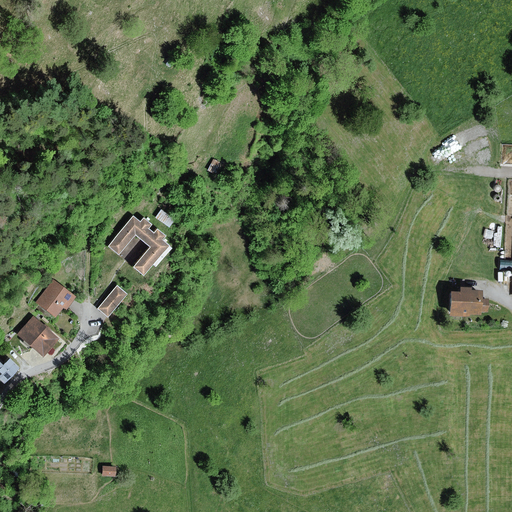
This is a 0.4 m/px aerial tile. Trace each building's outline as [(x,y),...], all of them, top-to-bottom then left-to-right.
[(441,159),(460,147),(456,140),(436,153),(441,159)] [(162,210),(156,218),(170,228),(176,220),(162,210)] [(134,217),(110,247),(120,255),(137,233),(155,247),(137,269),(148,277),(172,246),(166,241),(169,238),(160,231),(157,234),(153,230),(156,227),(146,218),(142,223),(134,217)] [(54,280),(37,302),(56,317),(64,307),(67,310),(76,298),(54,280)] [(118,286),(98,309),(109,318),(128,295),(118,286)] [(451,292),(451,317),(472,317),(472,316),(482,316),(482,313),(488,313),(489,299),(483,299),(483,291),(473,291),(473,288),(461,288),(461,292),(451,292)] [(61,339),(34,316),(18,335),(45,358),(61,339)] [(0,362),(0,379),(4,384),(20,368),(10,358),(3,365),(0,362)] [(119,469),(105,467),(104,476),(118,478),(119,469)]
